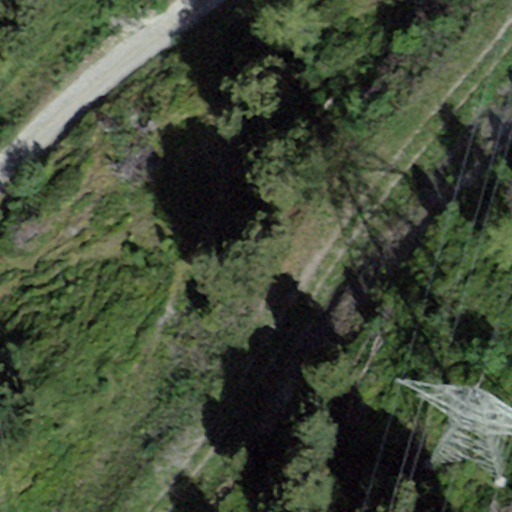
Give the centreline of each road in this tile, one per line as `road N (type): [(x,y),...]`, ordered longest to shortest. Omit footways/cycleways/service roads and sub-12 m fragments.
road 1 (track): [(103,511),(511,87)]
road 2 (track): [(205,0),(0,178)]
